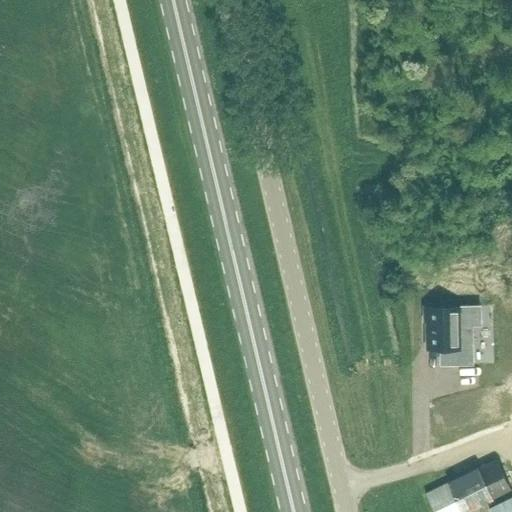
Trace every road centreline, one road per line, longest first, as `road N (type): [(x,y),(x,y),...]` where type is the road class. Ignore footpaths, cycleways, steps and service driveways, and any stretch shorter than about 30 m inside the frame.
road 1 (primary): [(293,511),(171,0)]
road 2 (unclassified): [(347,511),(226,0)]
